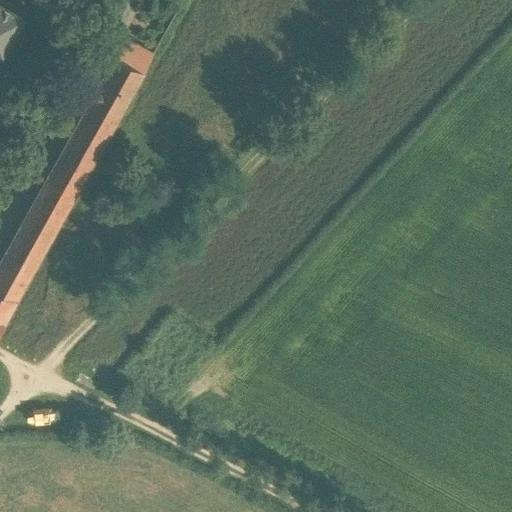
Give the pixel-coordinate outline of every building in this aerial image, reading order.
[(0,0),(0,53),(1,54),(23,13),(0,0)] [(126,36),(115,54),(109,65),(134,79),(141,67),(151,50),(126,36)] [(134,79),(109,65),(90,99),(116,113),(134,79)] [(90,99),(52,168),(78,182),(116,113),(90,99)] [(52,168),(29,208),(56,223),(78,182),(52,168)] [(29,208),(6,251),(33,266),(56,223),(29,208)] [(6,251),(0,260),(0,291),(15,299),(33,266),(6,251)] [(0,326),(15,299),(0,291),(0,326)]
